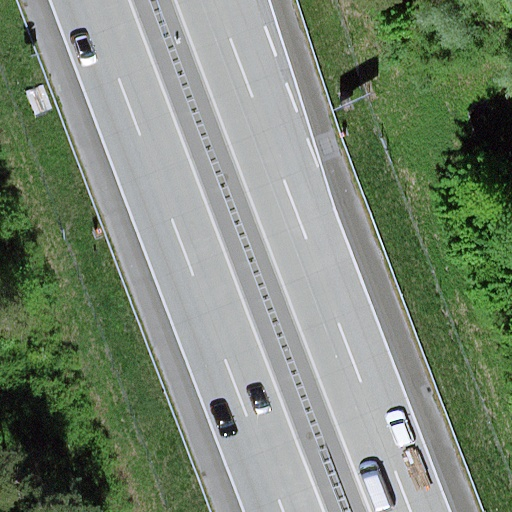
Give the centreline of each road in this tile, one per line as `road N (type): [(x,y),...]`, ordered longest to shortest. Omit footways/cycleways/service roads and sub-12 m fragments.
road 1 (motorway): [(86,0),(283,511)]
road 2 (motorway): [(412,511),(216,0)]
